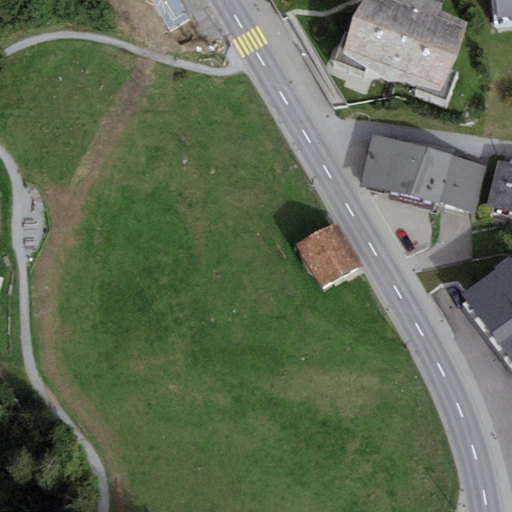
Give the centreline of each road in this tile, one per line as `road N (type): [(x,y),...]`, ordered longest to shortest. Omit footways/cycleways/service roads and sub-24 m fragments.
road 1 (primary): [(486,511),(447,382),(308,140)]
road 2 (track): [(0,150),(17,181),(24,343),(46,399),(88,451),(104,511)]
road 3 (track): [(252,43),(230,54),(237,68),(228,72),(77,33),(36,38),(0,58)]
road 4 (residential): [(308,140),(351,124),(511,147)]
road 5 (primary): [(308,140),(226,0)]
